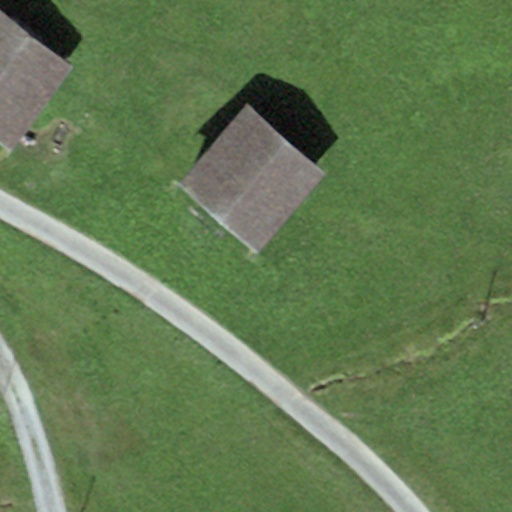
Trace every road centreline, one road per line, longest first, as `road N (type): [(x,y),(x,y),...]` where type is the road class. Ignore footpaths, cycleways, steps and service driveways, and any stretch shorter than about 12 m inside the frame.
road 1 (residential): [(0,196),(152,283),(343,432),(422,511)]
road 2 (track): [(52,511),(30,421),(0,371)]
